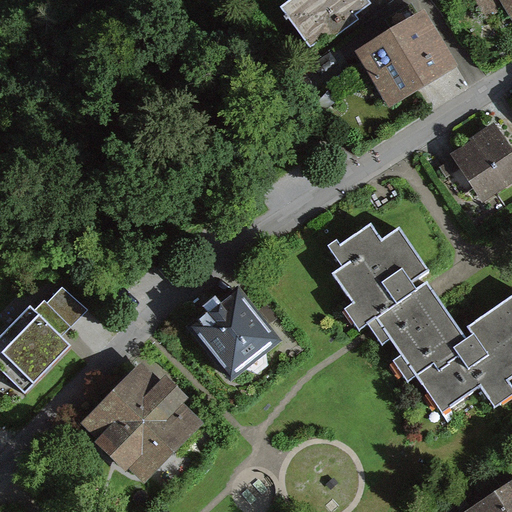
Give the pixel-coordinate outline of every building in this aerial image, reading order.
[(369,0),(291,0),(281,7),(310,47),(327,35),(329,39),(359,18),(355,14),(371,3),(369,0)] [(511,0),(482,0),(471,7),(482,25),(500,14),(511,33),(511,0)] [(360,41),(392,93),(443,62),(410,10),(360,41)] [(455,141),(485,190),(511,174),(511,134),(500,115),(455,141)] [(347,304),(361,325),(370,319),(421,285),(416,278),(430,269),(399,224),(384,234),(374,219),(343,240),(339,234),(330,240),(344,261),(337,266),(357,297),(347,304)] [(421,285),(370,319),(384,340),(393,335),(404,351),(396,357),(410,379),(420,372),(445,410),(484,384),(498,404),(511,395),(511,382),(508,376),(511,373),(511,297),(471,324),(476,331),(468,336),(431,279),(421,285)] [(214,304),(192,321),(229,369),(281,330),(244,282),(226,296),(222,290),(210,299),(214,304)] [(65,330),(34,300),(0,335),(30,365),(65,330)] [(204,414),(185,395),(191,390),(169,368),(164,374),(146,356),(86,416),(102,432),(99,435),(128,464),(132,460),(145,473),(204,414)] [(511,511),(511,481),(462,511),(511,511)]
